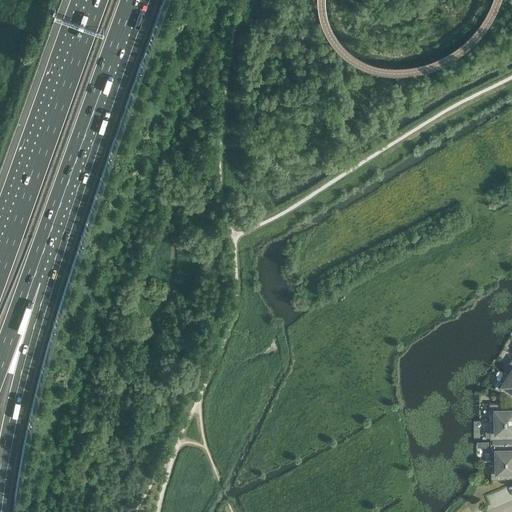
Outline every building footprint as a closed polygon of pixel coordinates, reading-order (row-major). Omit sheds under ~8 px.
[(511,377),(509,376),(504,383),(499,381),(494,388),(511,399),(511,377)] [(496,413),(496,421),(511,421),(511,403),(490,403),(490,411),(496,413)] [(511,421),(496,421),(496,430),(491,432),(491,439),(511,439),(511,421)] [(497,462),(511,461),(511,443),(491,444),(491,452),(496,453),(497,462)] [(491,472),(491,480),(511,479),(511,461),(497,462),(497,470),(491,472)]
